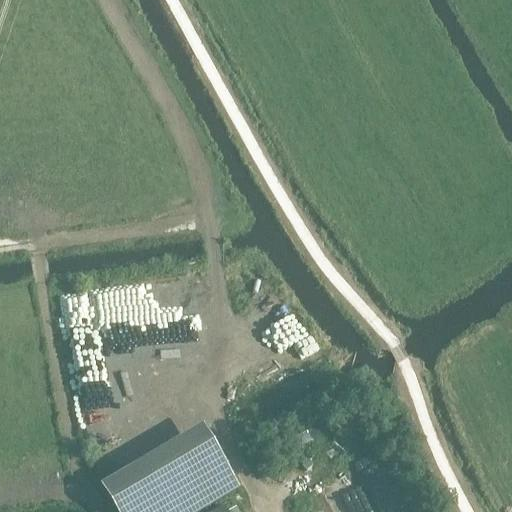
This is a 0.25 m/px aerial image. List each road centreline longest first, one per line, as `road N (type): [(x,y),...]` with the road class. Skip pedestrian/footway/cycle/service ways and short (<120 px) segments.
road 1 (track): [(106,0),(193,158),(227,318),(213,420),(269,511)]
road 2 (track): [(34,243),(67,442),(98,511)]
road 3 (track): [(207,219),(0,247)]
